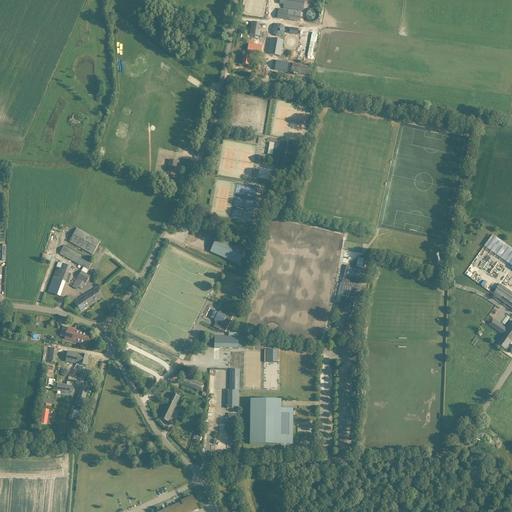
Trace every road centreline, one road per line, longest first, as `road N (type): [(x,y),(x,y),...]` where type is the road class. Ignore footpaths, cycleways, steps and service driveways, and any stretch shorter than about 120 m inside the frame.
road 1 (unclassified): [(102,331),(183,194),(204,142),(236,0)]
road 2 (unclassified): [(511,362),(453,451),(439,458),(303,466)]
road 3 (unknown): [(112,511),(198,472),(223,395),(221,358)]
road 4 (unclassified): [(198,472),(163,441),(102,331)]
road 5 (track): [(50,456),(84,432),(112,350)]
